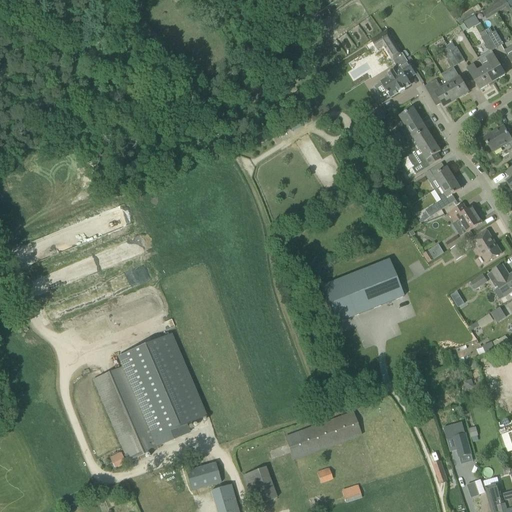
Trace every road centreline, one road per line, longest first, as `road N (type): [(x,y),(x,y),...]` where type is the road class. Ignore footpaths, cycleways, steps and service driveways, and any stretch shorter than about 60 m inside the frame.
road 1 (track): [(388,387),(320,412),(272,284),(267,232)]
road 2 (track): [(7,0),(57,46),(80,43),(134,12)]
road 3 (track): [(134,12),(216,128)]
road 4 (unclassified): [(442,511),(415,432),(388,387)]
road 5 (track): [(267,232),(374,175)]
